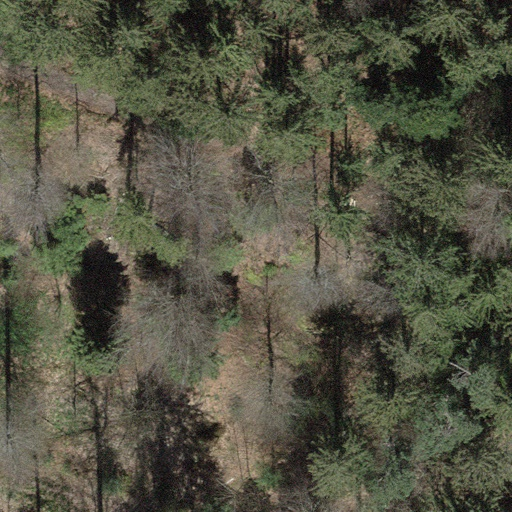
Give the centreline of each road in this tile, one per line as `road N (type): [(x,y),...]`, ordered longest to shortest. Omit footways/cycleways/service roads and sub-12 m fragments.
road 1 (track): [(511,191),(241,96),(33,0)]
road 2 (track): [(0,466),(117,511)]
